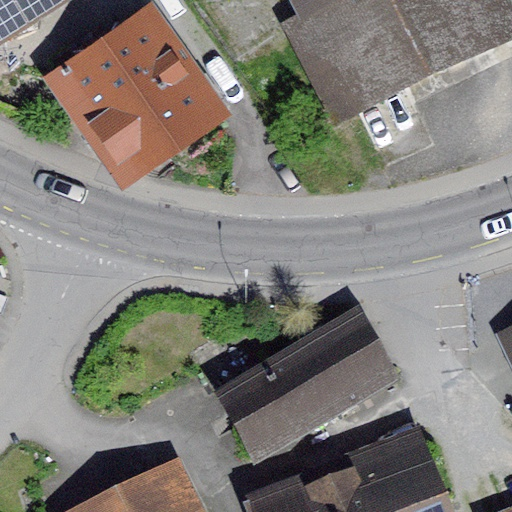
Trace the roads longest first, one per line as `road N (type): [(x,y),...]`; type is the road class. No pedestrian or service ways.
road 1 (secondary): [(511,223),(407,258),(322,266),(223,253),(90,221)]
road 2 (unknown): [(211,499),(333,437),(461,408)]
road 3 (residential): [(0,402),(44,338),(90,221)]
